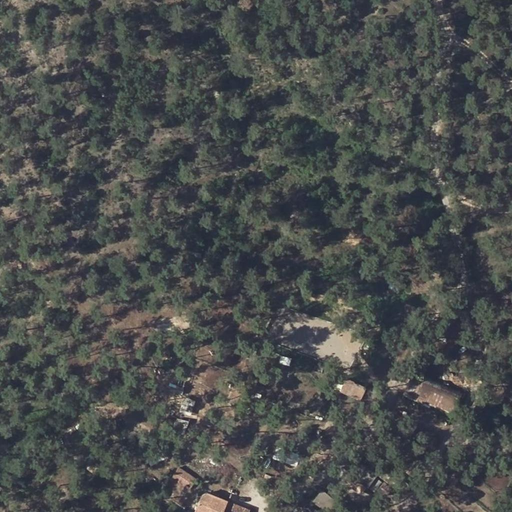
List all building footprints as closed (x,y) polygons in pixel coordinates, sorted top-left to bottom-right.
[(355,410),(366,386),(345,376),(333,399),(355,410)] [(450,416),(458,398),(409,377),(401,395),(450,416)] [(354,474),(362,464),(379,476),(403,494),(410,484),(364,449),(348,469),(354,474)] [(370,487),(379,476),(362,464),(354,474),(353,475),(370,487)] [(172,479),(183,483),(187,473),(177,469),(172,479)] [(192,488),(197,478),(187,473),(183,483),(192,488)] [(385,484),(380,491),(388,498),(394,490),(385,484)] [(313,501),(326,511),(349,511),(321,490),(313,501)] [(206,491),(196,511),(225,511),(226,511),(231,501),(206,491)] [(226,511),(251,511),(252,511),(231,501),(226,511)]
